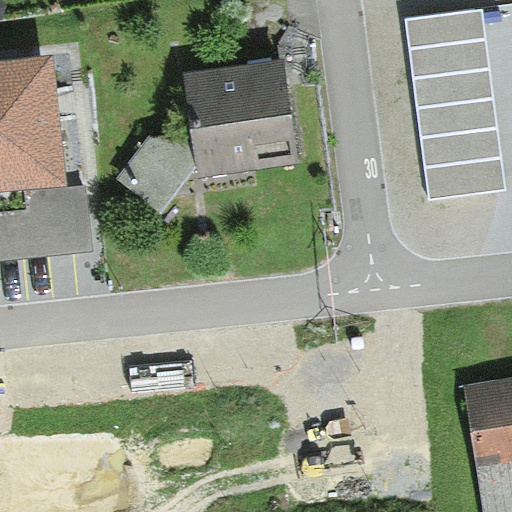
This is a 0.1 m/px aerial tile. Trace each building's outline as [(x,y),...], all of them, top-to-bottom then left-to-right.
[(482,9),(405,19),(429,199),(506,189),(482,9)] [(67,186),(56,58),(0,63),(0,192),(25,190),(67,186)] [(300,164),(286,60),(183,74),(191,133),(151,139),(117,179),(159,214),(196,170),(197,177),(300,164)] [(67,186),(25,190),(27,211),(0,212),(0,258),(92,251),(87,184),(67,186)] [(258,376),(206,381),(218,511),(385,495),(372,364),(319,370),(258,376)] [(511,511),(511,375),(462,383),(480,511),(511,511)] [(13,405),(0,406),(0,511),(138,511),(124,392),(73,398),(13,405)]
